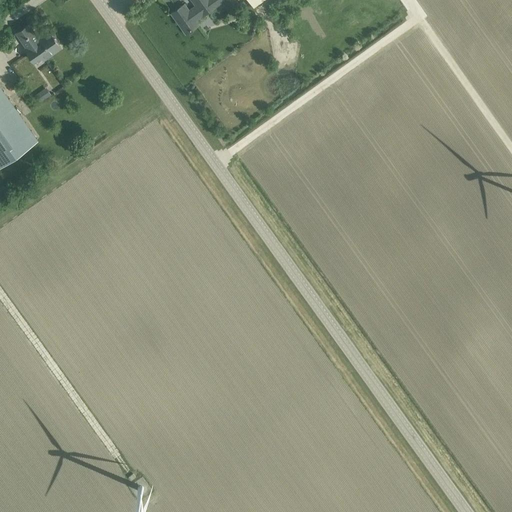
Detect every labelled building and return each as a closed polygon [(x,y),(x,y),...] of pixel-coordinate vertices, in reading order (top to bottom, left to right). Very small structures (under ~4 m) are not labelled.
[(192,0),(196,6),(189,11),(184,4),(172,13),(186,33),(198,24),(194,19),(202,13),(203,15),(216,6),(215,6),(223,1),(227,6),(235,0),(192,0)] [(241,21),(234,25),(238,32),(245,29),(241,21)] [(39,39),(29,24),(16,33),(27,48),(25,48),(34,61),(42,55),(44,59),(61,48),(54,39),(52,40),(47,33),(39,39)] [(0,164),(36,140),(0,88),(0,164)] [(39,106),(41,109),(51,103),(49,99),(39,106)]
